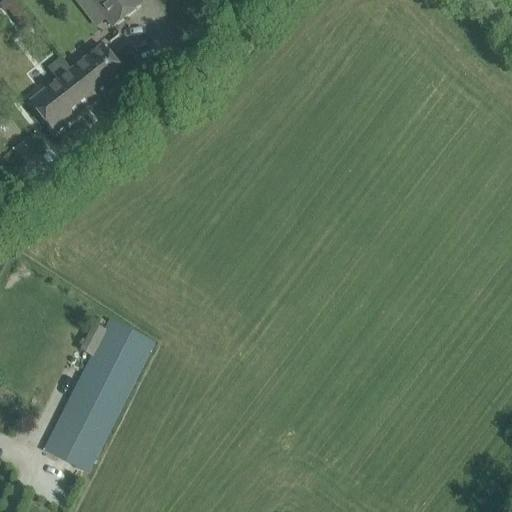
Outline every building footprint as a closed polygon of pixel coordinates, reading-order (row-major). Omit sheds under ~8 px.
[(34,23),(16,0),(7,0),(0,6),(6,13),(9,11),(24,30),(34,23)] [(89,0),(113,29),(143,6),(137,0),(89,0)] [(103,48),(72,72),(96,104),(128,79),(103,48)] [(96,104),(72,72),(62,60),(49,70),(58,83),(30,105),(55,136),(96,104)] [(46,452),(89,474),(154,346),(110,324),(107,332),(94,325),(81,351),(93,358),(46,452)]
